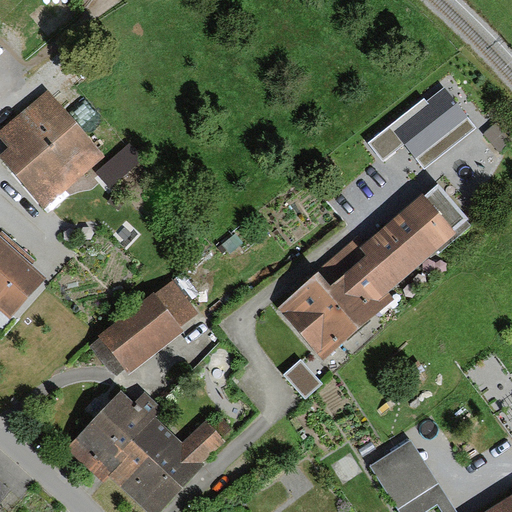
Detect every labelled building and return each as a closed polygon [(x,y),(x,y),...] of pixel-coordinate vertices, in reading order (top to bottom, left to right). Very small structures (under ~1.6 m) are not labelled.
[(424,98),(368,142),(383,162),(405,144),(424,169),(477,128),(445,88),(427,102),(424,98)] [(104,161),(51,97),(4,135),(16,150),(6,158),(47,208),(104,161)] [(511,133),(501,120),(484,134),(499,153),(511,143),(511,133)] [(439,192),(288,310),(328,360),(397,307),(390,298),(472,234),(439,192)] [(46,283),(0,241),(0,309),(12,320),(46,283)] [(175,287),(106,340),(129,369),(198,316),(175,287)] [(185,452),(125,398),(78,449),(146,511),(163,511),(229,441),(210,425),(185,452)] [(372,467),(399,511),(424,511),(437,505),(441,511),(457,511),(413,441),(372,467)] [(0,508),(12,493),(0,483),(0,508)]
